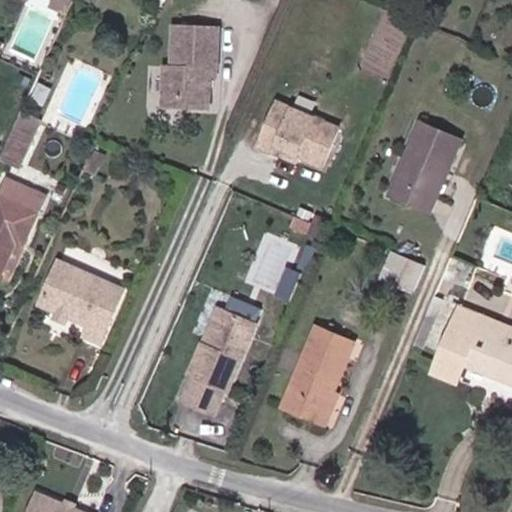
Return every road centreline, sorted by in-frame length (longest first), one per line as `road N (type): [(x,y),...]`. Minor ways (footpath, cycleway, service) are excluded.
road 1 (residential): [(0,396),(179,468),(361,511)]
road 2 (unknown): [(112,441),(253,122)]
